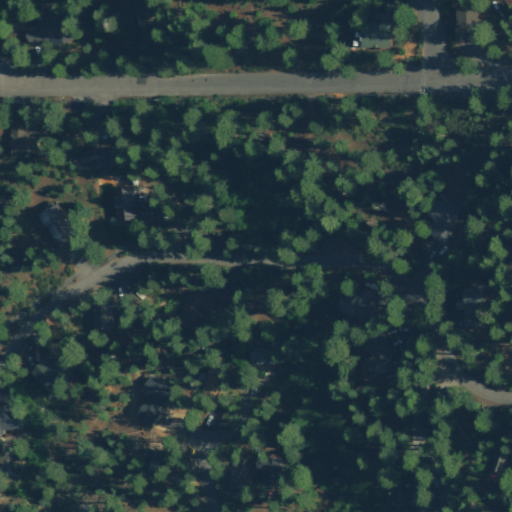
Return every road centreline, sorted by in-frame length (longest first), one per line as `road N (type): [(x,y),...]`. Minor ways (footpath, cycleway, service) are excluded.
road 1 (residential): [(0,371),(41,314),(121,264),(153,257),(362,262),(417,276),(453,376),(473,393),(511,396)]
road 2 (residential): [(0,76),(96,89),(436,81),(511,64)]
